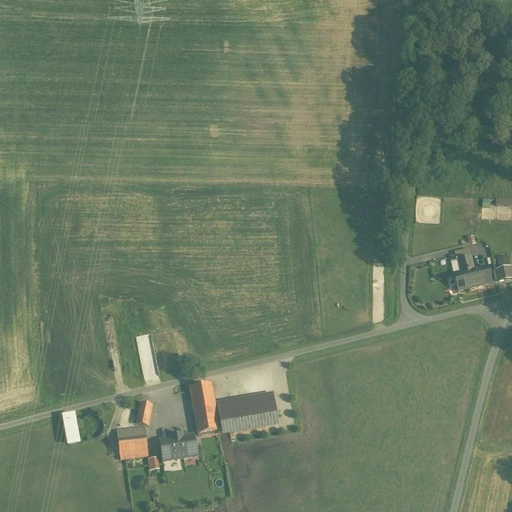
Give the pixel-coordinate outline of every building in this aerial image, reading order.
[(456,261),(470,258),(468,250),(454,254),(456,261)] [(458,292),(491,285),(487,268),(473,271),(470,258),(456,261),(451,263),(458,292)] [(502,269),(498,270),(495,271),(498,283),(505,281),(502,269)] [(141,336),(145,380),(158,379),(154,335),(141,336)] [(219,433),(211,385),(189,389),(197,436),(219,433)] [(272,395),(217,404),(223,438),(278,429),(272,395)] [(152,407),(141,404),(136,426),(148,428),(152,407)] [(74,415),(61,417),(67,447),(80,445),(75,418),(74,415)] [(80,433),(81,436),(83,438),(86,440),(88,441),(91,442),(94,441),(97,440),(99,439),(101,437),(103,434),(103,431),(103,428),(103,426),(102,423),(100,421),(97,419),(95,418),(92,418),(89,418),(86,419),(84,420),(82,422),(80,425),(80,428),(80,431),(80,433)] [(145,433),(117,436),(117,438),(120,461),(125,460),(148,457),(145,433)] [(159,443),(163,463),(197,458),(193,437),(183,439),(183,437),(169,439),(170,441),(159,443)]
